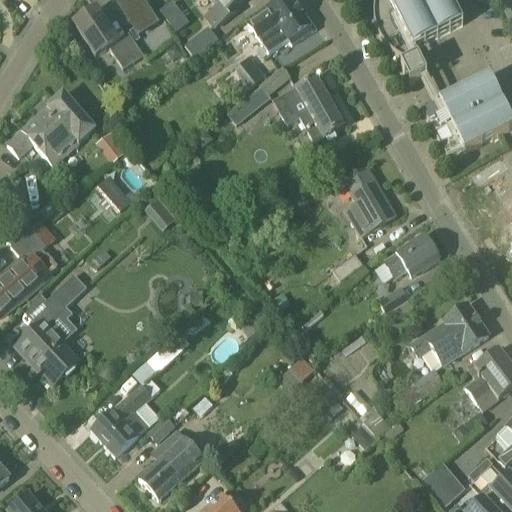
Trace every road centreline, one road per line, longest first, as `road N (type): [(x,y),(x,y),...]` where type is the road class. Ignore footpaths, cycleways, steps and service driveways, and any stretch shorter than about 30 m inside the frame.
road 1 (residential): [(511,335),(316,0)]
road 2 (residential): [(105,511),(0,396)]
